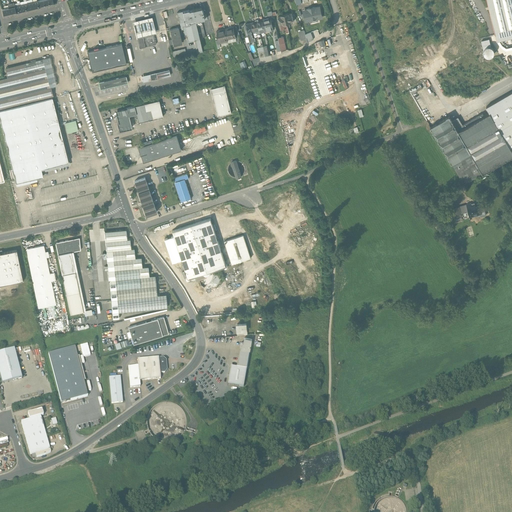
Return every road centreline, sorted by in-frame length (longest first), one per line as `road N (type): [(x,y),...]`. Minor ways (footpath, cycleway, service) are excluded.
road 1 (unclassified): [(135,230),(189,309),(200,340),(197,360),(78,449),(0,479)]
road 2 (residential): [(67,27),(125,207)]
road 3 (residential): [(125,207),(0,237)]
